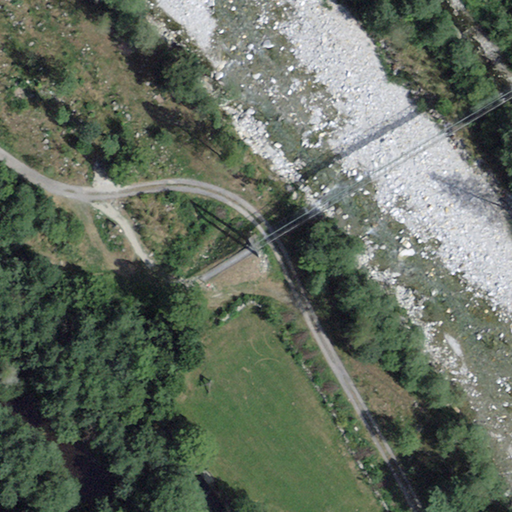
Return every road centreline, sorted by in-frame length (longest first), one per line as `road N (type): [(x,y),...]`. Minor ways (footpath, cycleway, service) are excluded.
road 1 (track): [(95,193),(187,184),(228,196),(267,227),(313,320)]
road 2 (track): [(313,320),(420,511)]
road 3 (track): [(313,320),(274,293),(247,289),(213,298),(183,285)]
road 4 (track): [(183,285),(152,269),(95,193)]
